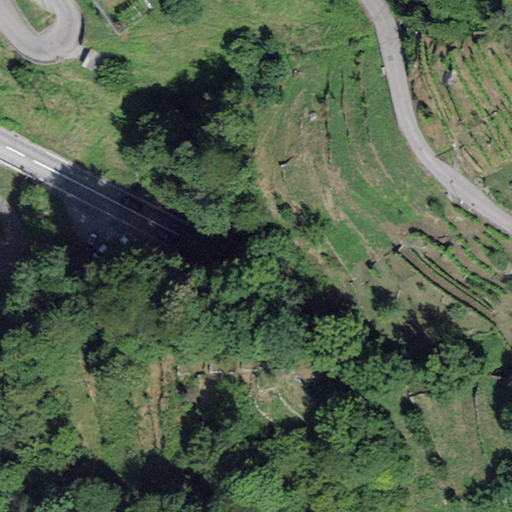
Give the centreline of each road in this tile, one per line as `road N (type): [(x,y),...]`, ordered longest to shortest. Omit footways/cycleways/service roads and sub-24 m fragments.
road 1 (tertiary): [(511,413),(0,145)]
road 2 (residential): [(369,0),(419,147),(453,184),(511,226)]
road 3 (residential): [(0,9),(22,38),(50,49),(69,31),(56,0)]
